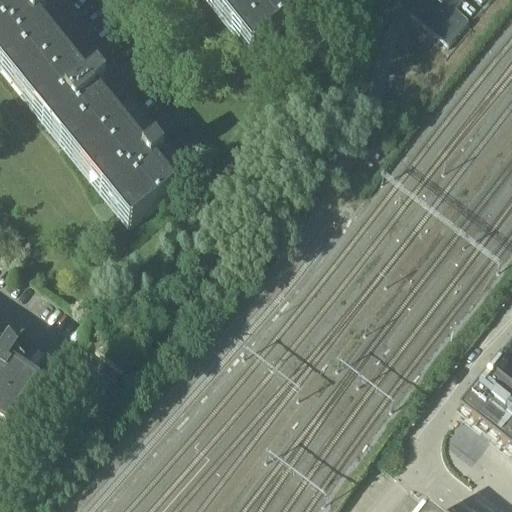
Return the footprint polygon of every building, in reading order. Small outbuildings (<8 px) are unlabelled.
[(23,22),(5,0),(0,0),(0,74),(129,233),(169,201),(148,176),(160,167),(151,156),(139,165),(90,105),(102,95),(93,84),(81,94),(32,33),(44,23),(35,12),(23,22)] [(204,0),(251,58),(290,26),(280,13),(292,3),(289,0),(273,0),(271,2),(269,0),(204,0)] [(455,15),(467,0),(424,0),(409,18),(447,51),(468,27),(455,15)] [(132,365),(104,343),(96,354),(123,376),(132,365)] [(0,445),(7,450),(23,428),(19,425),(40,393),(40,392),(21,379),(23,376),(5,356),(0,348),(0,445)] [(511,354),(461,420),(456,425),(511,469),(511,354)] [(120,379),(93,358),(89,355),(73,375),(104,400),(120,379)] [(101,404),(74,382),(65,393),(93,415),(101,404)]
